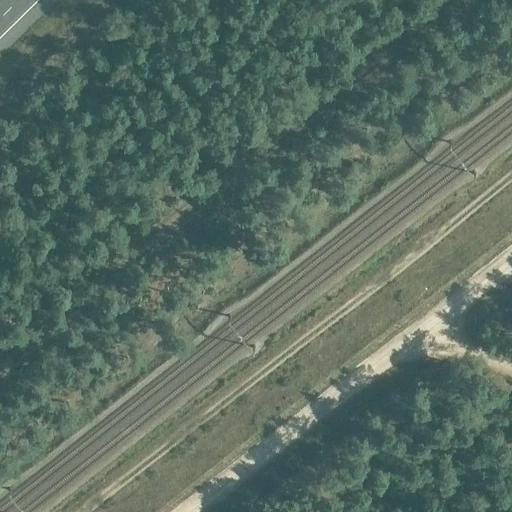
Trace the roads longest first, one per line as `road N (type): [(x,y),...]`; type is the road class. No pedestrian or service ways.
road 1 (track): [(85,511),(511,177)]
road 2 (track): [(189,511),(417,338)]
road 3 (track): [(511,262),(417,338)]
